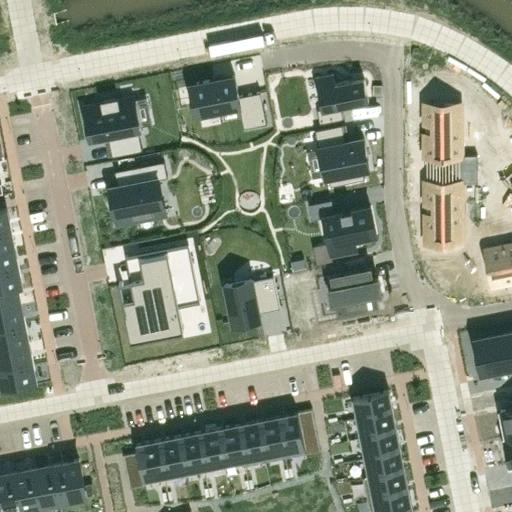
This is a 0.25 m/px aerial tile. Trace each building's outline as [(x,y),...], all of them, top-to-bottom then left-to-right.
[(333,73),(315,76),(322,107),(317,108),(320,122),(343,117),(341,105),(368,100),(364,77),(335,82),(333,73)] [(235,74),(189,83),(195,114),(239,105),(244,127),(267,122),(261,90),(239,95),(235,74)] [(101,101),(84,105),(90,138),(108,134),(112,155),(142,149),(138,129),(140,128),(134,95),(119,98),(118,95),(100,98),(101,101)] [(460,103),(425,103),(425,155),(453,154),(453,168),(478,167),(477,154),(461,154),(460,103)] [(342,123),(315,129),(325,177),(328,176),(330,185),(364,178),(363,169),(370,168),(364,136),(345,140),(342,123)] [(117,183),(110,185),(117,223),(166,213),(159,177),(167,176),(164,160),(115,170),(117,183)] [(453,181),(425,181),(426,233),(462,232),(461,181),(478,181),(478,167),(453,168),(453,181)] [(331,198),(309,203),(312,218),(324,216),(329,243),(331,242),(333,253),(356,249),(354,238),(376,233),(371,205),(334,212),(331,198)] [(6,208),(0,209),(0,229),(10,228),(6,208)] [(10,228),(0,229),(0,249),(14,246),(10,228)] [(136,310),(127,312),(133,341),(184,331),(179,305),(200,300),(189,242),(139,252),(143,276),(130,279),(136,310)] [(511,243),(486,249),(493,284),(511,280),(511,243)] [(0,268),(17,265),(14,246),(0,249),(0,268)] [(334,285),(329,286),(332,301),(337,300),(339,311),(378,303),(376,292),(381,291),(378,276),(373,277),(371,266),(367,266),(365,256),(346,260),(348,270),(331,273),(334,285)] [(17,265),(0,268),(0,288),(16,285),(17,286),(21,285),(17,265)] [(252,276),(224,282),(233,323),(261,318),(259,307),(277,303),(278,307),(280,307),(274,275),(253,279),(252,276)] [(0,307),(20,304),(17,286),(16,285),(0,288),(0,307)] [(20,304),(0,307),(0,327),(24,323),(20,304)] [(0,347),(27,342),(24,323),(0,327),(0,347)] [(511,330),(474,338),(481,371),(511,364),(511,330)] [(27,342),(0,347),(0,366),(31,360),(27,342)] [(31,360),(0,366),(0,373),(2,386),(35,380),(31,360)] [(389,389),(353,396),(357,416),(393,409),(389,389)] [(511,407),(501,410),(506,436),(506,437),(511,436),(511,407)] [(312,408),(298,410),(299,419),(314,416),(312,408)] [(393,409),(357,416),(361,436),(397,429),(393,409)] [(298,410),(277,414),(284,450),(305,446),(304,443),(303,435),(301,427),(299,419),(298,410)] [(277,414),(257,418),(264,454),(284,450),(277,414)] [(314,416),(299,419),(301,427),(315,424),(314,416)] [(257,418),(237,422),(244,458),(264,454),(257,418)] [(237,422),(217,426),(224,462),(244,458),(237,422)] [(315,424),(301,427),(303,435),(317,432),(315,424)] [(217,426),(197,430),(204,466),(224,462),(217,426)] [(397,429),(361,436),(365,456),(401,449),(397,429)] [(197,430),(177,434),(184,470),(204,466),(197,430)] [(317,432),(303,435),(304,443),(319,441),(317,432)] [(177,434),(157,438),(164,474),(184,470),(177,434)] [(157,438),(136,442),(138,451),(139,459),(141,467),(142,475),(143,478),(164,474),(157,438)] [(319,441),(304,443),(305,446),(306,452),(307,452),(320,449),(319,441)] [(401,449),(365,456),(369,476),(405,469),(401,449)] [(138,451),(123,453),(125,462),(139,459),(138,451)] [(79,458),(56,462),(63,500),(86,495),(94,494),(92,482),(84,484),(79,458)] [(139,459),(125,462),(126,470),(141,467),(139,459)] [(56,462),(36,466),(43,504),(63,500),(56,462)] [(36,466),(15,470),(23,511),(44,511),(42,504),(43,504),(36,466)] [(141,467),(126,470),(128,478),(142,475),(141,467)] [(405,469),(369,476),(373,496),(409,489),(405,469)] [(23,511),(15,470),(0,473),(0,497),(2,511),(23,511)] [(142,475),(128,478),(130,487),(142,484),(144,484),(143,478),(142,475)] [(409,489),(373,496),(375,511),(403,511),(404,511),(413,510),(409,489)]
